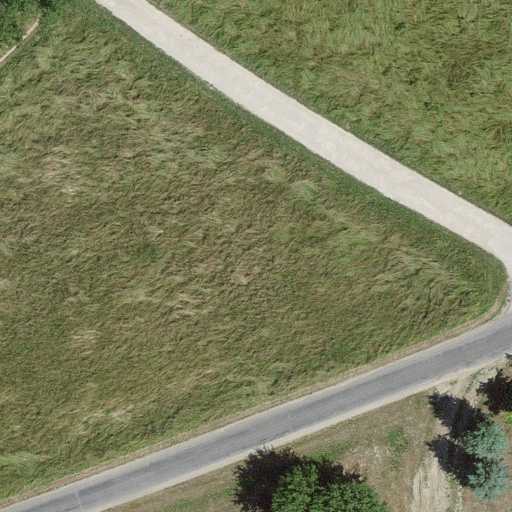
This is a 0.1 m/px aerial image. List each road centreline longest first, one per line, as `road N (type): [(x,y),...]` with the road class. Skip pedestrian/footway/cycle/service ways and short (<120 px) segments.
road 1 (residential): [(511,334),(47,511)]
road 2 (track): [(511,249),(119,0)]
road 3 (track): [(454,356),(420,511)]
